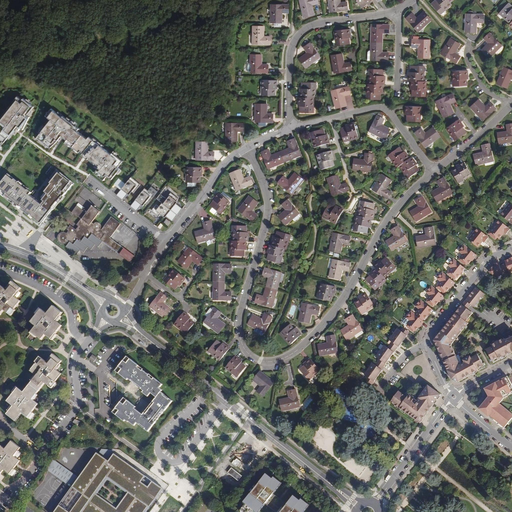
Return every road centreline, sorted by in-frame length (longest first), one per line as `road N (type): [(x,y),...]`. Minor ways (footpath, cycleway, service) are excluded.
road 1 (residential): [(432,171),(394,210),(319,328),(283,358),(260,360),(240,337),(268,203),(249,148)]
road 2 (tertiary): [(358,505),(136,329)]
road 3 (residential): [(511,250),(489,256),(424,338),(451,393)]
road 4 (residential): [(0,506),(77,407),(76,356)]
road 5 (residential): [(288,129),(298,34),(356,17)]
road 6 (residential): [(451,393),(376,504)]
road 7 (residential): [(432,171),(385,109),(331,118)]
road 8 (residential): [(249,148),(223,164),(167,241)]
road 9 (tertiary): [(109,300),(0,244)]
road 10 (residential): [(71,166),(167,241)]
road 11 (tertiary): [(0,249),(57,274),(99,313)]
